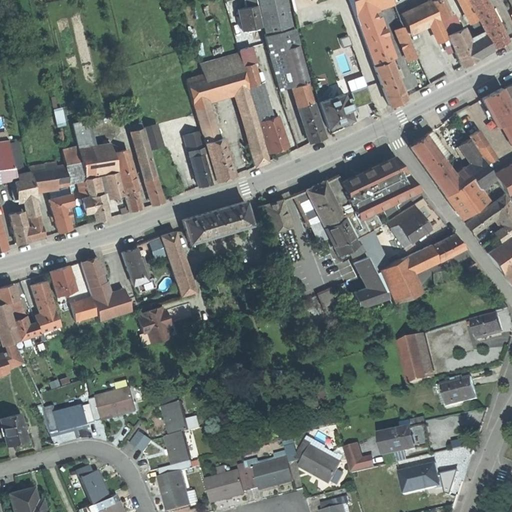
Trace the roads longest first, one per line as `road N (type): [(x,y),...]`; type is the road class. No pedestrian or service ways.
road 1 (tertiary): [(389,127),(245,187),(0,266)]
road 2 (residential): [(389,127),(414,173),(511,299)]
road 3 (residential): [(0,470),(86,447),(108,452),(126,464),(148,511)]
road 4 (tertiary): [(511,60),(389,127)]
